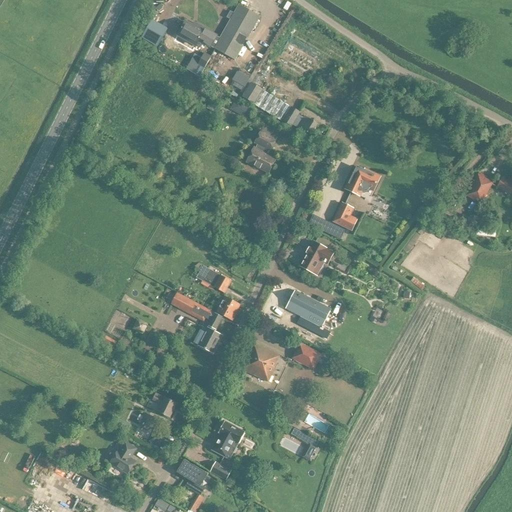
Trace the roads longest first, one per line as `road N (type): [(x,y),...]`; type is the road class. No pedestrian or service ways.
road 1 (unclassified): [(141,511),(217,379),(333,123),(389,66)]
road 2 (tertiary): [(0,240),(120,0)]
road 3 (unclassified): [(389,66),(511,126)]
